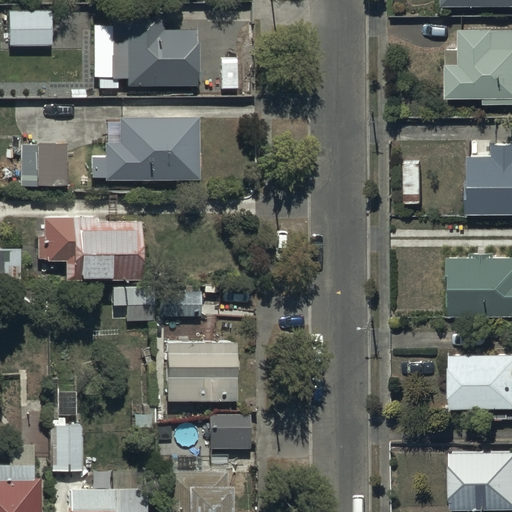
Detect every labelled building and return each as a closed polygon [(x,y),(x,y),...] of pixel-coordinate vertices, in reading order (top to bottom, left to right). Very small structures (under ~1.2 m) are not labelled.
[(5,12),(7,46),(50,44),(49,10),(5,12)] [(154,16),(110,16),(110,63),(94,63),(94,75),(111,75),(111,78),(123,78),(123,85),(197,85),(197,27),(161,27),(160,19),(154,19),(154,16)] [(511,101),(511,26),(458,27),(458,46),(445,46),(445,96),(483,95),(483,102),(511,101)] [(196,178),(195,116),(118,117),(118,119),(104,119),(105,141),(102,141),(102,155),(89,155),(89,176),(103,176),(103,180),(196,178)] [(465,211),(466,211),(511,210),(511,140),(470,141),(470,152),(467,152),(467,186),(464,186),(465,211)] [(65,143),(36,142),(35,184),(64,184),(65,143)] [(94,215),(42,216),(42,234),(36,234),(36,256),(45,256),(45,258),(64,258),(64,282),(138,280),(137,218),(94,219),(94,215)] [(0,286),(7,286),(18,284),(18,248),(0,248),(0,286)] [(511,253),(448,254),(448,313),(511,312),(511,253)] [(427,254),(405,255),(407,295),(425,294),(423,265),(428,264),(427,254)] [(126,285),(126,305),(151,305),(151,285),(126,285)] [(160,290),(159,314),(199,315),(199,291),(160,290)] [(235,342),(165,343),(165,399),(236,398),(235,342)] [(511,351),(449,352),(449,406),(511,405),(511,351)] [(248,413),(208,413),(209,446),(248,446),(248,413)] [(82,424),(55,424),(55,463),(49,463),(49,470),(81,470),(82,424)] [(0,511),(39,511),(39,475),(31,475),(31,442),(7,442),(7,463),(0,463),(0,511)] [(450,495),(450,507),(511,506),(511,448),(449,449),(449,462),(448,462),(448,495),(450,495)] [(67,487),(67,511),(142,511),(142,492),(121,492),(121,487),(107,487),(107,469),(89,469),(89,487),(67,487)] [(204,469),(165,469),(165,511),(225,511),(226,469),(204,469)]
